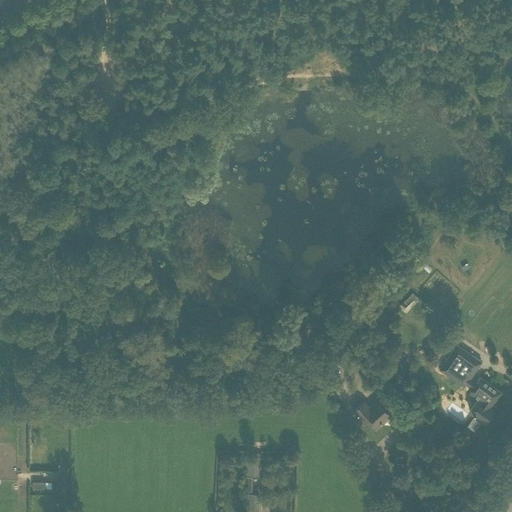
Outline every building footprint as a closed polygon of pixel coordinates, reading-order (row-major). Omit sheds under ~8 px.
[(469,411),(472,413),(485,421),(492,410),(486,406),(496,391),(500,393),(500,392),(478,378),(475,383),(468,379),(479,362),(454,345),(437,370),(463,387),(464,384),(471,388),(469,392),(477,398),(469,411)] [(390,415),(383,408),(376,401),(369,407),(363,401),(353,410),(364,423),(368,420),(376,428),(389,416),(390,415)] [(426,428),(410,410),(401,418),(417,435),(426,428)] [(473,418),(467,426),(474,430),(479,422),(473,418)] [(248,455),(244,511),(258,511),(259,494),(251,493),(252,477),(261,477),(262,456),(248,455)]
